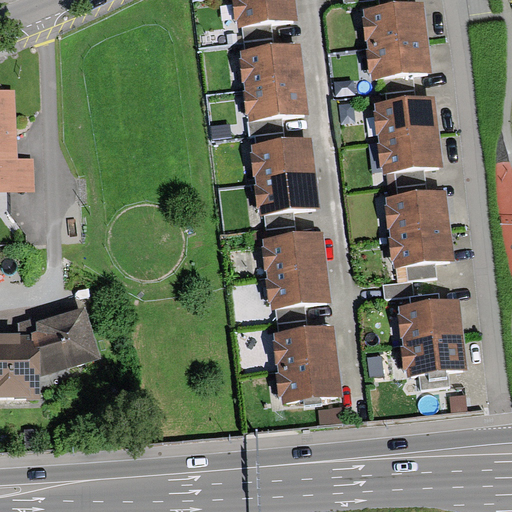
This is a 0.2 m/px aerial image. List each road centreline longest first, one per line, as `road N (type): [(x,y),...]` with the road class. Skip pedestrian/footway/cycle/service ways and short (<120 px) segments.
road 1 (residential): [(449,0),(494,412)]
road 2 (primary): [(0,492),(271,473)]
road 3 (primary): [(511,435),(402,443),(271,473)]
road 4 (primary): [(271,473),(511,482)]
